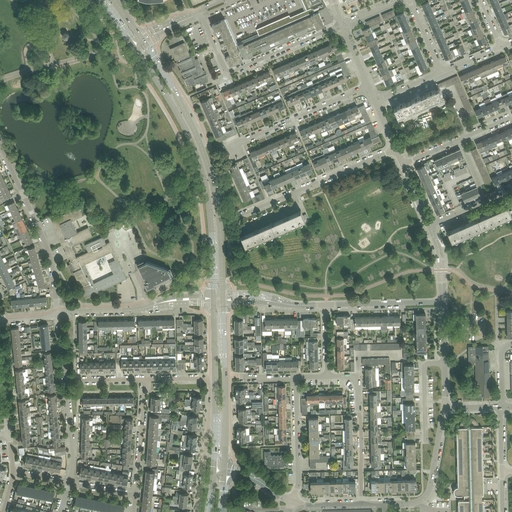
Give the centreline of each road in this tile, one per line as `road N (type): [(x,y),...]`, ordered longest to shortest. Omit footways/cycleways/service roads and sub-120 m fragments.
road 1 (secondary): [(223,295),(209,166),(141,39)]
road 2 (secondary): [(133,43),(202,167),(214,295)]
road 3 (residential): [(145,379),(208,378),(197,511)]
road 4 (residential): [(58,313),(48,253),(0,145)]
road 5 (residential): [(236,217),(395,146)]
road 6 (secondary): [(224,466),(223,302)]
road 7 (secondary): [(214,302),(215,464)]
road 8 (residential): [(225,145),(369,87)]
road 9 (residential): [(214,48),(232,71),(341,24)]
road 10 (residential): [(385,503),(416,502),(431,485),(444,407)]
road 11 (residential): [(291,501),(298,483),(296,376)]
road 12 (residential): [(361,504),(354,378)]
